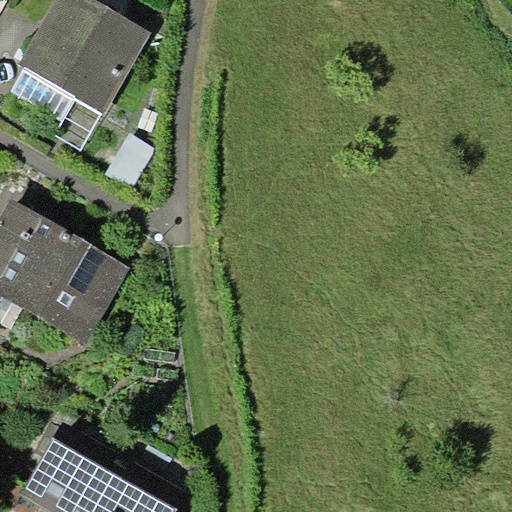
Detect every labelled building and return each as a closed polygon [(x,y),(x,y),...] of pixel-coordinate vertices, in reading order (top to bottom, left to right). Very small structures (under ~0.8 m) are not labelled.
[(151,32),(96,0),(54,0),(17,63),(25,68),(76,97),(103,113),(151,32)] [(64,120),(76,97),(25,68),(12,91),(64,120)] [(156,148),(130,133),(106,173),(132,189),(156,148)] [(132,268),(12,198),(0,218),(0,294),(87,345),(132,268)] [(175,511),(188,491),(64,419),(20,493),(42,506),(38,511),(175,511)]
